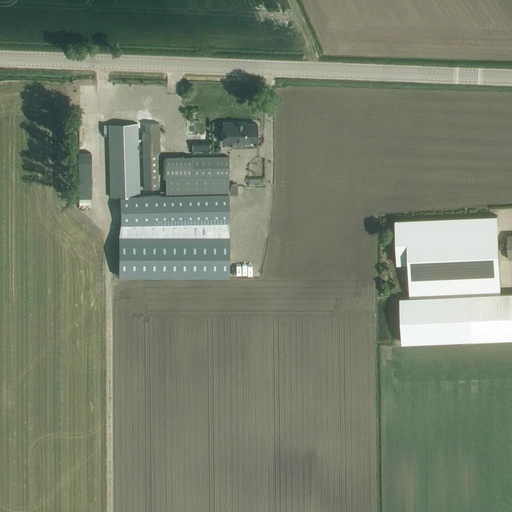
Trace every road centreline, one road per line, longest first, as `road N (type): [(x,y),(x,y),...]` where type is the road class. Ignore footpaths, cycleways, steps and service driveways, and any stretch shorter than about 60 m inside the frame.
road 1 (tertiary): [(511,79),(0,59)]
road 2 (unknown): [(263,69),(262,217),(250,268)]
